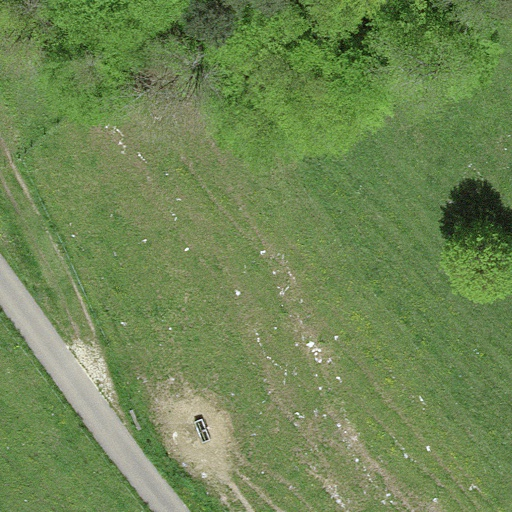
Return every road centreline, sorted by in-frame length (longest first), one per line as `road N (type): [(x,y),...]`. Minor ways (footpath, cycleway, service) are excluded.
road 1 (track): [(0,278),(178,511)]
road 2 (track): [(0,170),(102,404)]
